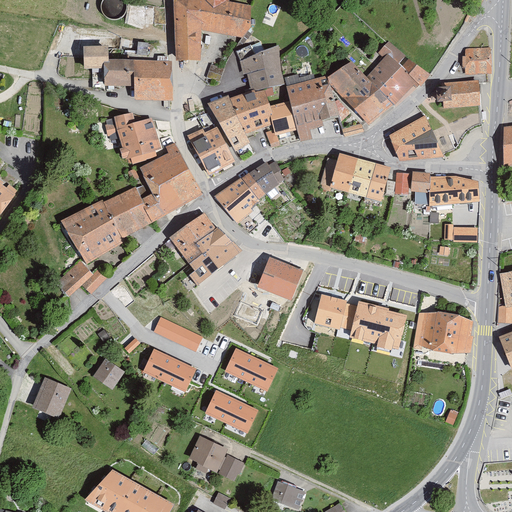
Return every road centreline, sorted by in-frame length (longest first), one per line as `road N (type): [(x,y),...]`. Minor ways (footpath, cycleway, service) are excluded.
road 1 (residential): [(208,198),(44,339),(27,361),(0,447)]
road 2 (residential): [(486,304),(243,241),(208,198)]
road 3 (residential): [(372,137),(429,86),(481,17),(502,9)]
road 4 (tertiary): [(492,171),(502,9)]
road 5 (residential): [(492,171),(400,166),(377,155),(372,137)]
road 6 (residential): [(372,137),(282,152),(243,170)]
road 7 (tertiary): [(469,434),(482,383),(486,304)]
